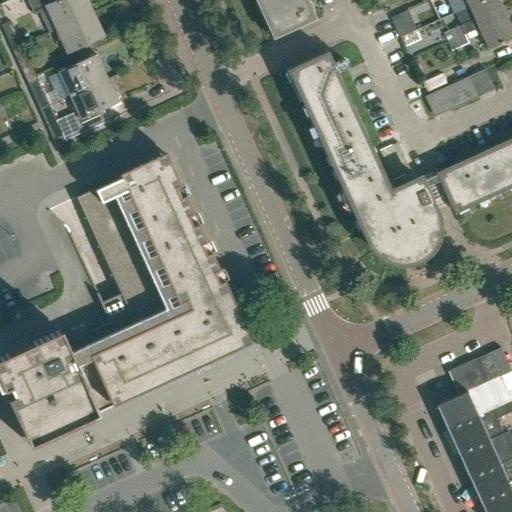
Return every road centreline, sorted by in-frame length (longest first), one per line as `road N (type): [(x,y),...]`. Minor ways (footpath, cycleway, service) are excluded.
road 1 (unclassified): [(340,354),(218,86)]
road 2 (residential): [(511,95),(426,134),(409,125),(360,19)]
road 3 (unclassified): [(92,511),(189,467),(207,467),(260,511)]
road 4 (unclassified): [(511,275),(340,354)]
road 5 (residential): [(218,86),(360,19)]
road 6 (unclassified): [(395,475),(340,354)]
